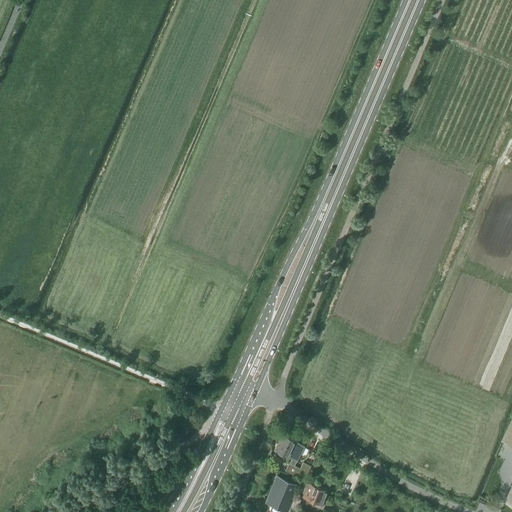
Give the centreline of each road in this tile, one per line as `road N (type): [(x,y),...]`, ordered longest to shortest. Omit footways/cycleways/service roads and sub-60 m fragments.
road 1 (primary): [(255,391),(422,0)]
road 2 (primary): [(405,0),(234,381)]
road 3 (unclassified): [(467,511),(255,391)]
road 4 (track): [(215,407),(0,314)]
road 5 (primary): [(234,381),(169,511)]
road 6 (primary): [(200,511),(255,391)]
